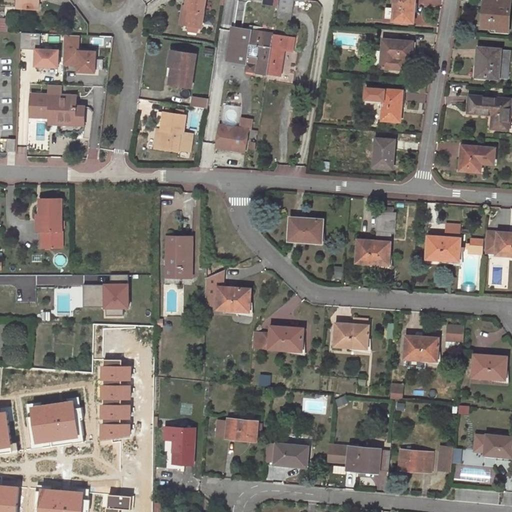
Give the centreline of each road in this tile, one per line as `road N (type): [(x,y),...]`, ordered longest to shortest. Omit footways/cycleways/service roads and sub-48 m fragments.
road 1 (residential): [(511,316),(314,295),(255,241),(234,180)]
road 2 (residential): [(244,511),(248,499),(270,490),(488,511)]
road 3 (residential): [(0,174),(234,180)]
road 4 (residential): [(454,0),(421,192)]
road 5 (residential): [(234,180),(421,192)]
